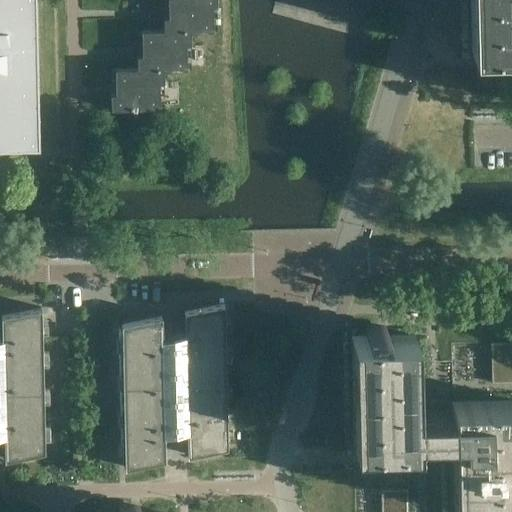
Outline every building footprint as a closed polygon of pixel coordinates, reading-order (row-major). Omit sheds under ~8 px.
[(0,0),(0,132),(38,131),(33,0),(0,0)] [(216,0),(167,0),(168,7),(168,18),(163,18),(164,30),(189,30),(189,32),(212,31),(212,6),(216,6),(216,0)] [(511,0),(469,0),(471,52),(511,51),(511,0)] [(190,44),(189,32),(189,30),(164,30),(141,31),(141,46),(142,46),(142,56),(137,56),(137,69),(163,68),(163,70),(186,70),(185,45),(190,44)] [(163,83),(163,70),(163,68),(137,69),(114,69),(115,84),(115,94),(110,95),(111,109),(159,108),(159,83),(163,83)] [(124,467),(164,459),(163,436),(186,432),(187,455),(226,447),(223,304),(183,312),(184,335),(161,339),(161,316),(121,324),(124,467)] [(0,436),(3,436),(4,459),(44,451),(40,308),(1,315),(1,339),(0,338),(0,436)] [(417,417),(415,335),(351,336),(354,447),(417,445),(417,432),(418,432),(418,431),(434,431),(451,430),(451,431),(452,431),(454,511),(511,510),(511,400),(451,402),(451,416),(417,417)] [(386,487),(386,511),(411,511),(411,486),(386,487)]
